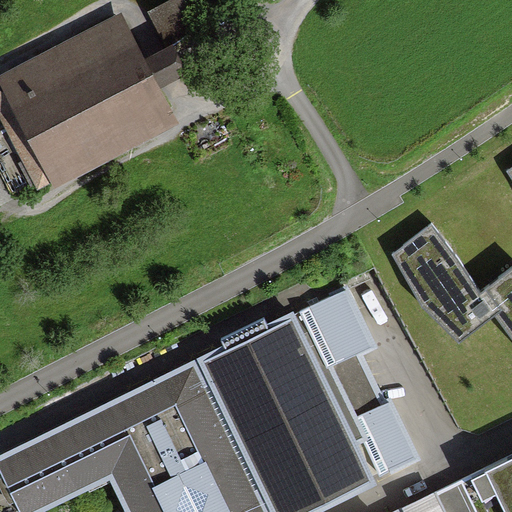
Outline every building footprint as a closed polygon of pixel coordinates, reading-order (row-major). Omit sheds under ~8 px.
[(197,23),(183,0),(174,0),(150,14),(165,41),(197,23)] [(146,64),(120,16),(0,81),(0,102),(48,189),(176,119),(160,89),(180,78),(166,53),(146,64)] [(432,221),(393,248),(423,300),(459,334),(497,302),(511,323),(511,264),(481,286),(456,255),(432,221)] [(230,343),(0,452),(0,463),(23,511),(32,511),(116,472),(135,511),(307,511),(425,456),(398,400),(388,404),(362,352),(374,346),(346,287),(274,322),(270,314),(226,335),(230,343)] [(511,511),(511,447),(485,461),(508,511),(511,511)] [(508,511),(485,461),(378,511),(508,511)]
